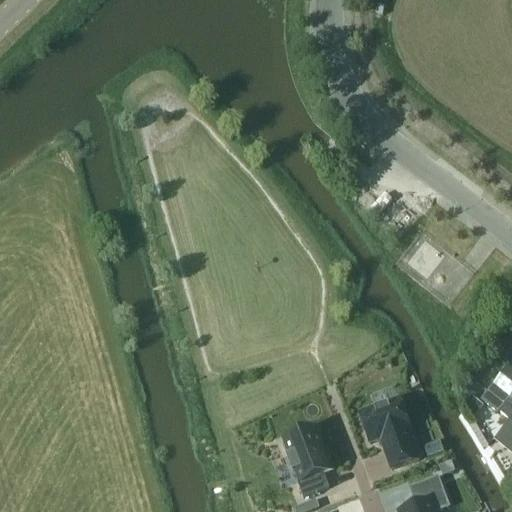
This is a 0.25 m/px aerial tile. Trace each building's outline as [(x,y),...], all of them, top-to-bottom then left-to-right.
[(494,387),(482,403),(498,415),(499,414),(509,421),(499,433),(493,441),(511,456),(511,371),(509,369),(494,387)] [(485,409),(474,400),(465,410),(474,422),(485,409)] [(392,472),(419,462),(409,432),(411,431),(401,401),(359,416),(370,446),(381,442),(392,472)] [(331,473),(314,430),(286,440),(285,441),(292,457),(288,459),(294,474),(297,472),(301,483),(298,484),(304,500),(330,490),(324,475),(331,473)] [(452,465),(440,469),(443,478),(455,474),(452,465)] [(416,507),(403,511),(441,511),(450,509),(439,480),(410,490),(416,507)] [(316,502),(305,507),(306,511),(315,511),(320,510),(316,502)]
